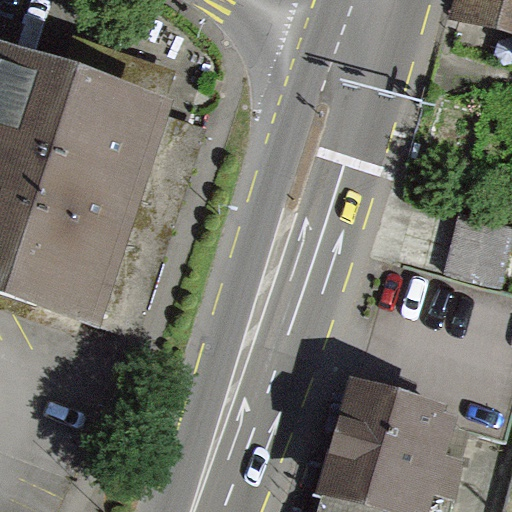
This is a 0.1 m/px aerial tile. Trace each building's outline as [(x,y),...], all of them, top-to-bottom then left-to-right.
[(511,0),(453,0),(449,16),(511,33),(511,0)] [(73,36),(64,62),(168,95),(176,69),(73,36)] [(0,294),(100,327),(175,97),(168,95),(64,62),(0,40),(0,294)] [(511,248),(511,227),(460,213),(443,273),(501,289),(511,248)] [(447,402),(349,375),(316,494),(380,511),(416,511),(417,511),(422,511),(429,511),(434,495),(452,501),(464,459),(448,455),(459,418),(444,414),(447,402)]
